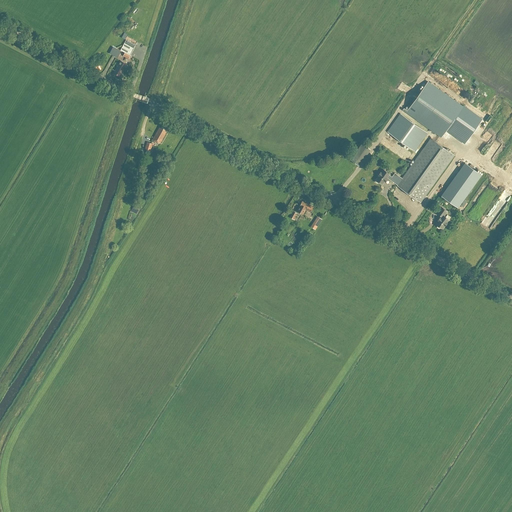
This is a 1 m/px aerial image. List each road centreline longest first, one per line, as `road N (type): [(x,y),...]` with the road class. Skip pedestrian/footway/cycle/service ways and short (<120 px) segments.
road 1 (unclassified): [(511,297),(0,23)]
road 2 (track): [(131,94),(74,265),(0,391)]
road 3 (track): [(478,0),(354,178),(325,197)]
